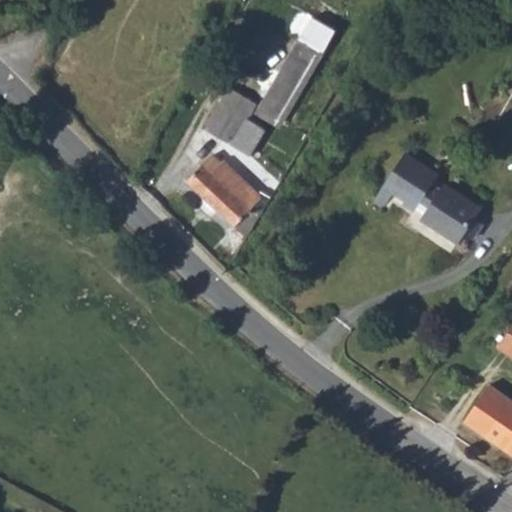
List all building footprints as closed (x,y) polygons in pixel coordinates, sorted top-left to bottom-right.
[(315,13),(260,102),(255,110),(283,127),(342,27),(315,13)] [(207,127),(252,154),(269,127),(251,117),(255,110),(260,102),(232,85),(207,127)] [(470,220),(478,207),(444,184),(441,188),(430,182),(436,173),(406,153),(373,199),(382,205),(392,191),(402,199),(401,201),(412,208),(416,201),(427,208),(421,217),(456,240),(461,234),(469,238),(477,224),(470,220)] [(218,245),(232,258),(270,197),(259,191),(258,193),(226,162),(217,160),(211,155),(186,181),(202,196),(196,204),(210,218),(217,211),(237,229),(234,232),(231,232),(218,245)] [(253,180),(272,192),(278,182),(272,178),(274,172),(263,166),(253,180)] [(511,324),(498,347),(511,356),(511,324)] [(464,420),(511,452),(511,400),(488,384),(464,420)]
